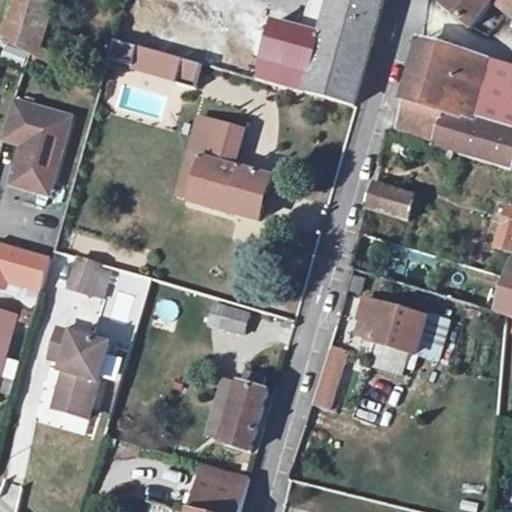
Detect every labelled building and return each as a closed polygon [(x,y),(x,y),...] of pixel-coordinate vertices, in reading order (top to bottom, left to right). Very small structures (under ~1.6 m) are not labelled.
[(16,0),(4,42),(29,55),(59,69),(62,60),(43,54),(59,0),(16,0)] [(329,0),(312,5),(304,33),(289,89),(356,108),(385,0),(334,0),(335,1),(330,0),(329,0)] [(511,0),(453,0),(445,10),(473,31),(498,0),(502,0),(511,8),(511,0)] [(289,89),(304,33),(274,25),(259,81),(289,89)] [(116,42),(111,60),(136,68),(141,49),(116,42)] [(511,133),(503,130),(474,121),(490,64),(446,51),(422,47),(407,101),(398,131),(438,144),(437,148),(511,171),(511,133)] [(186,62),(141,49),(136,68),(180,82),(186,62)] [(186,62),(180,82),(179,86),(198,91),(205,67),(186,62)] [(65,73),(54,89),(74,99),(84,82),(65,73)] [(16,106),(6,139),(26,145),(13,188),(50,199),(72,123),(16,106)] [(511,117),(508,116),(503,130),(511,133),(511,117)] [(196,207),(219,127),(201,122),(178,201),(196,207)] [(219,127),(196,207),(264,226),(277,184),(238,172),(249,135),(219,127)] [(511,171),(437,148),(436,150),(505,170),(511,172),(511,171)] [(374,186),(367,211),(410,223),(417,198),(374,186)] [(511,210),(509,210),(497,250),(511,253),(511,210)] [(29,260),(30,255),(0,246),(0,285),(5,287),(7,282),(21,286),(29,260)] [(30,255),(29,260),(51,266),(52,261),(30,255)] [(51,266),(29,260),(21,286),(43,293),(51,266)] [(81,293),(91,264),(78,260),(69,289),(81,293)] [(102,268),(91,264),(81,293),(93,296),(102,268)] [(112,271),(102,268),(93,296),(103,300),(112,271)] [(112,324),(140,329),(150,277),(121,271),(112,324)] [(511,295),(507,293),(500,316),(508,318),(511,319),(511,295)] [(158,302),(158,320),(177,321),(178,303),(158,302)] [(367,302),(361,322),(374,326),(369,342),(369,343),(378,346),(372,369),(404,378),(411,355),(418,357),(429,320),(367,302)] [(227,310),(221,329),(246,337),(252,317),(227,310)] [(0,314),(0,376),(17,319),(0,314)] [(374,326),(361,322),(356,338),(369,342),(374,326)] [(72,376),(61,413),(90,421),(112,347),(61,333),(52,362),(66,366),(64,374),(67,375),(72,376)] [(348,353),(334,348),(316,402),(330,407),(348,353)] [(270,379),(248,373),(227,446),(255,454),(272,394),(266,392),(270,379)] [(72,376),(67,375),(56,412),(61,413),(72,376)] [(206,467),(193,511),(242,511),(252,480),(206,467)]
